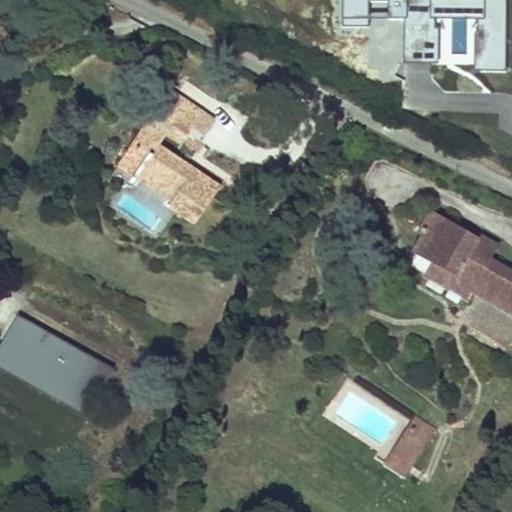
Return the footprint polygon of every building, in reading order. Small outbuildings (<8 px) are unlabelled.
[(506,65),(506,0),(405,0),(405,64),(506,65)] [(53,22),(37,11),(31,20),(47,31),(53,22)] [(184,146),(202,120),(167,96),(149,122),(166,134),(184,146)] [(136,141),(116,171),(170,209),(164,218),(186,233),(202,209),(206,212),(216,196),(136,141)] [(421,238),(401,269),(463,307),(470,295),(468,294),(471,288),(498,305),(494,311),(511,322),(511,281),(484,265),(492,252),(473,240),(467,251),(443,236),(447,229),(424,215),(413,233),(421,238)] [(447,229),(443,236),(467,251),(473,240),(449,225),(447,229)] [(43,343),(16,327),(2,350),(5,351),(0,359),(0,374),(19,385),(23,377),(65,401),(61,409),(78,420),(101,379),(83,369),(82,371),(67,362),(68,360),(57,354),(56,356),(40,347),(43,343)] [(65,401),(23,377),(19,385),(61,409),(65,401)] [(414,460),(436,425),(418,414),(396,449),(414,460)] [(414,460),(396,449),(389,459),(407,470),(414,460)]
